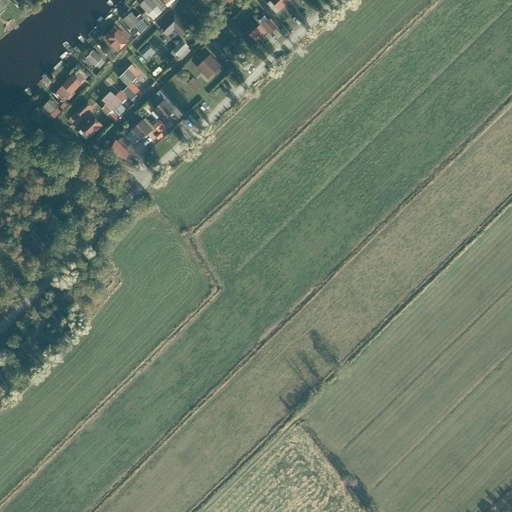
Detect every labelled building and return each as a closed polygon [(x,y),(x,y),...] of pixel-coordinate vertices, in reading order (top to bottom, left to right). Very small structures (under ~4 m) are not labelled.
[(16,0),(0,0),(0,6),(4,11),(16,0)] [(149,0),(144,0),(140,5),(154,19),(161,12),(149,0)] [(288,0),(269,0),(270,0),(270,1),(270,0),(272,0),(280,8),(278,10),(279,10),(289,1),(288,0)] [(130,12),(123,19),(131,28),(139,22),(130,12)] [(174,15),(161,28),(167,34),(174,28),(180,34),(187,28),(174,15)] [(252,21),(245,28),(256,39),(263,32),(252,21)] [(115,27),(104,37),(118,51),(128,41),(115,27)] [(173,51),(181,59),(190,49),(182,42),(173,51)] [(150,43),(141,51),(148,58),(157,50),(150,43)] [(93,51),(87,58),(99,68),(105,61),(93,51)] [(209,57),(199,67),(204,72),(207,68),(212,73),(219,67),(209,57)] [(128,69),(120,78),(135,93),(139,89),(132,83),(140,74),(132,66),(129,70),(128,69)] [(202,82),(194,74),(187,81),(195,89),(202,82)] [(73,76),(55,94),(63,102),(66,99),(68,101),(74,95),(72,93),(84,81),(79,76),(76,79),(73,76)] [(104,99),(103,100),(114,111),(122,103),(121,102),(126,97),(120,92),(115,96),(111,92),(109,94),(104,99)] [(50,100),(44,107),(51,114),(57,108),(50,100)] [(163,101),(154,110),(163,120),(173,111),(164,102),(163,101)] [(87,102),(78,110),(83,115),(91,107),(87,102)] [(93,117),(81,129),(83,127),(91,134),(88,136),(89,137),(101,125),(93,117)] [(155,123),(160,130),(167,126),(162,119),(155,123)] [(142,121),(133,129),(133,130),(138,135),(141,139),(142,139),(151,131),(151,130),(143,121),(142,121)] [(123,136),(117,142),(124,149),(129,144),(123,136)]
